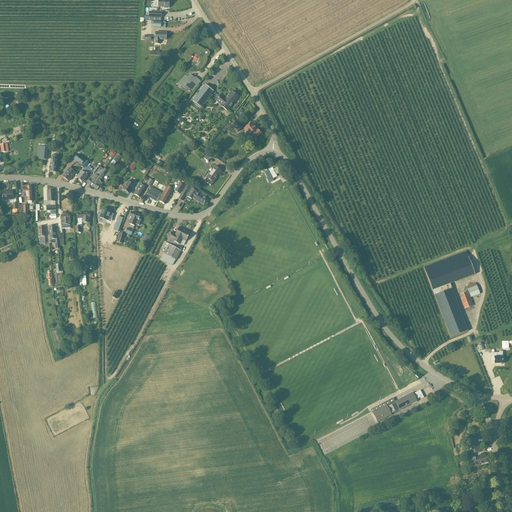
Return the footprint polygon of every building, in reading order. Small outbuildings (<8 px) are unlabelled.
[(169,1),(158,0),(158,7),(164,8),(168,9),(168,8),(169,8),(169,1)] [(148,18),(145,18),(144,21),(161,21),(162,12),(149,12),(148,18)] [(166,40),(166,33),(155,33),(155,40),(155,44),(160,45),(160,40),(166,40)] [(209,53),(208,52),(208,51),(207,51),(207,50),(206,50),(205,50),(204,50),(203,49),(202,49),(201,48),(199,48),(197,47),(198,46),(196,46),(195,46),(192,46),(190,47),(189,48),(188,49),(187,49),(185,51),(184,53),(183,54),(183,55),(183,57),(182,59),(183,60),(184,60),(185,61),(185,62),(185,63),(186,63),(187,63),(188,62),(189,61),(190,61),(190,60),(191,59),(190,58),(190,57),(191,55),(192,55),(193,54),(195,53),(195,54),(195,55),(195,56),(196,56),(196,57),(197,57),(198,58),(199,58),(199,59),(199,60),(198,61),(200,63),(200,64),(199,64),(198,65),(200,69),(201,68),(203,67),(204,66),(205,64),(206,62),(206,61),(206,59),(206,57),(207,56),(208,56),(208,55),(209,55),(209,54),(209,53)] [(187,78),(185,76),(178,84),(186,90),(188,88),(192,92),(200,82),(195,78),(195,79),(190,75),(187,78)] [(201,108),(213,92),(205,85),(192,102),(201,108)] [(229,95),(228,95),(226,98),(227,98),(225,100),(224,100),(224,99),(219,95),(215,100),(221,105),(220,106),(227,111),(238,97),(236,96),(237,95),(234,93),(233,93),(231,92),(229,95)] [(232,125),(231,125),(237,132),(243,128),(237,120),(232,125)] [(252,140),(260,134),(252,123),(244,129),(252,140)] [(47,161),(48,148),(37,147),(36,159),(47,161)] [(210,160),(213,156),(207,152),(203,158),(208,161),(210,159),(210,160)] [(117,153),(112,160),(117,163),(121,157),(117,153)] [(81,165),(85,160),(78,154),(74,159),(81,165)] [(57,168),(58,157),(51,157),(50,172),(56,173),(57,168)] [(81,167),(84,169),(82,172),(77,178),(82,182),(90,171),(85,167),(88,163),(85,161),(81,167)] [(92,187),(95,183),(94,182),(101,173),(98,170),(100,168),(97,166),(92,172),(95,174),(91,179),(91,178),(87,183),(92,187)] [(222,171),(215,167),(207,177),(204,181),(209,185),(212,181),(214,183),(222,171)] [(75,173),(69,168),(63,177),(68,181),(75,173)] [(269,170),(269,171),(273,179),(277,177),(276,175),(280,173),(278,168),(273,170),(273,169),(272,168),(269,170)] [(108,172),(104,169),(101,173),(94,182),(95,183),(92,187),(97,190),(102,183),(100,182),(101,180),(102,180),(108,172)] [(122,191),(129,195),(134,187),(134,186),(135,185),(129,181),(128,183),(122,191)] [(179,195),(184,187),(179,184),(174,191),(179,195)] [(187,186),(188,185),(187,184),(186,185),(178,199),(182,201),(190,187),(187,186)] [(139,198),(145,188),(140,185),(134,195),(139,198)] [(26,203),(33,203),(32,187),(26,187),(26,188),(23,188),(23,194),(26,194),(26,203)] [(173,190),(167,187),(159,201),(165,204),(173,190)] [(154,195),(156,191),(151,188),(146,197),(156,202),(158,197),(154,195)] [(192,190),(188,197),(192,200),(192,199),(203,205),(206,199),(195,193),(196,192),(192,190)] [(50,219),(56,218),(55,205),(55,202),(54,191),(47,191),(47,202),(50,202),(50,206),(46,206),(46,211),(47,211),(50,211),(50,219)] [(101,218),(102,214),(112,218),(113,215),(109,213),(110,211),(103,209),(101,214),(99,213),(98,217),(101,218)] [(70,224),(69,215),(67,215),(67,213),(65,212),(64,212),(62,214),(62,215),(61,216),(62,225),(61,225),(61,229),(65,229),(70,228),(70,224)] [(134,226),(136,222),(138,222),(140,216),(131,212),(129,217),(131,218),(129,224),(134,226)] [(80,223),(78,223),(78,226),(75,226),(75,233),(81,233),(81,227),(82,227),(82,223),(89,223),(89,213),(77,213),(77,219),(80,219),(80,223)] [(118,216),(113,230),(118,232),(123,218),(118,216)] [(55,249),(60,249),(59,239),(56,239),(55,226),(48,227),(49,240),(50,239),(50,242),(55,241),(55,249)] [(179,227),(175,235),(182,239),(186,241),(190,233),(179,227)] [(107,232),(106,239),(115,241),(117,235),(107,232)] [(175,235),(170,232),(167,238),(180,244),(182,239),(175,235)] [(150,238),(149,237),(150,235),(146,233),(145,235),(141,241),(147,244),(150,238)] [(182,248),(179,247),(177,249),(164,242),(159,251),(164,254),(161,259),(172,265),(175,260),(176,260),(182,248)] [(468,331),(450,284),(475,275),(466,251),(424,267),(434,296),(450,338),(468,331)] [(473,306),(470,298),(480,294),(476,283),(466,286),(468,292),(460,295),(462,299),(460,299),(464,309),(473,306)] [(86,301),(82,302),(86,329),(90,329),(86,301)] [(502,352),(499,352),(499,357),(494,357),(494,364),(502,364),(502,352)] [(424,397),(420,391),(420,390),(414,393),(417,399),(420,397),(421,399),(424,397)] [(400,411),(417,401),(412,393),(395,402),(395,403),(387,407),(386,405),(372,413),(377,422),(391,415),(391,414),(399,410),(400,411)] [(475,438),(466,440),(468,448),(471,447),(472,454),(481,452),(480,445),(477,446),(475,438)] [(473,464),(474,465),(486,462),(485,455),(474,458),(475,458),(472,458),(472,457),(467,458),(468,464),(472,463),(473,464)]
